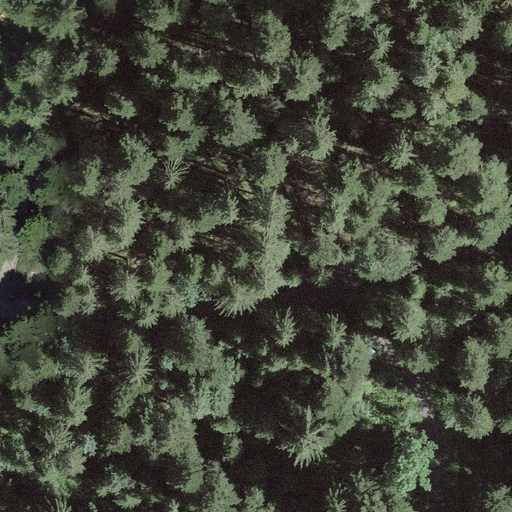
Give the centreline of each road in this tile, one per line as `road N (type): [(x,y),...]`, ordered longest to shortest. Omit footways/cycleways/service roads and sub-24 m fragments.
road 1 (track): [(0,301),(158,319),(511,248)]
road 2 (track): [(379,274),(440,455),(434,511)]
